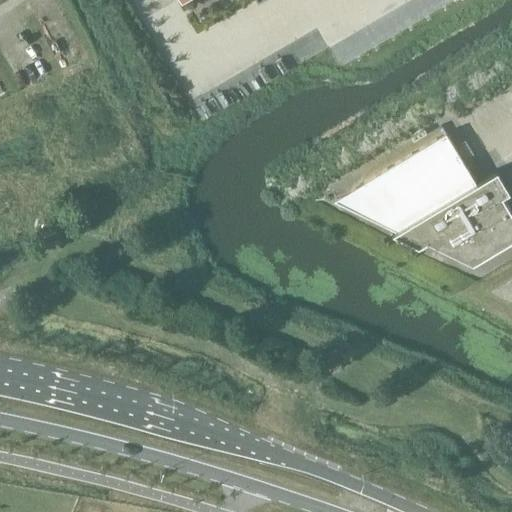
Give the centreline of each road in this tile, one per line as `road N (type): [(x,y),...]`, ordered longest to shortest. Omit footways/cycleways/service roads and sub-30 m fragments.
road 1 (primary): [(413,511),(224,436),(0,376)]
road 2 (primary): [(0,421),(329,511)]
